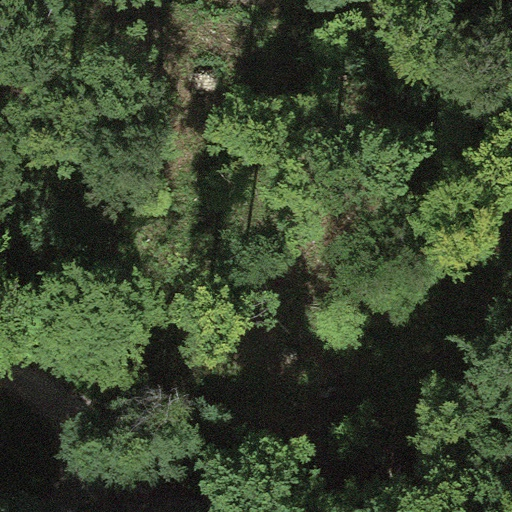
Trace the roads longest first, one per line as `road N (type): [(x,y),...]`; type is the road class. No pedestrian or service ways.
road 1 (track): [(0,393),(86,424),(119,503)]
road 2 (track): [(247,511),(119,503),(96,511)]
